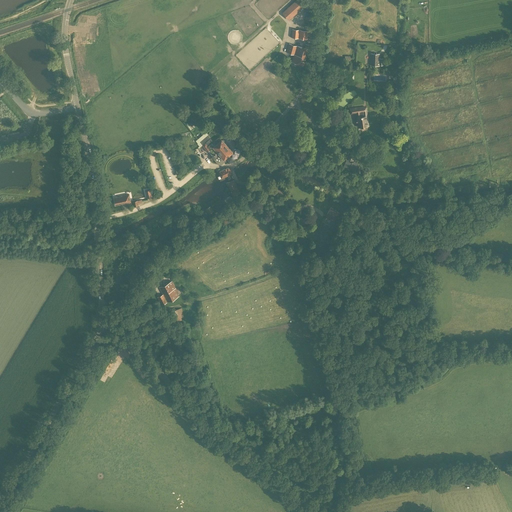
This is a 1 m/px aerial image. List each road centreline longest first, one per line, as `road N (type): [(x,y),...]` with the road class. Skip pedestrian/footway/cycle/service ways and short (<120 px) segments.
road 1 (tertiary): [(116,323),(212,431),(317,511)]
road 2 (track): [(306,258),(435,253),(511,261)]
road 3 (secondary): [(0,504),(100,330)]
road 4 (secondary): [(101,304),(94,182),(78,107)]
road 5 (unclassified): [(230,165),(301,90),(316,0)]
road 6 (track): [(172,306),(306,258)]
road 7 (track): [(97,219),(157,200),(209,166)]
